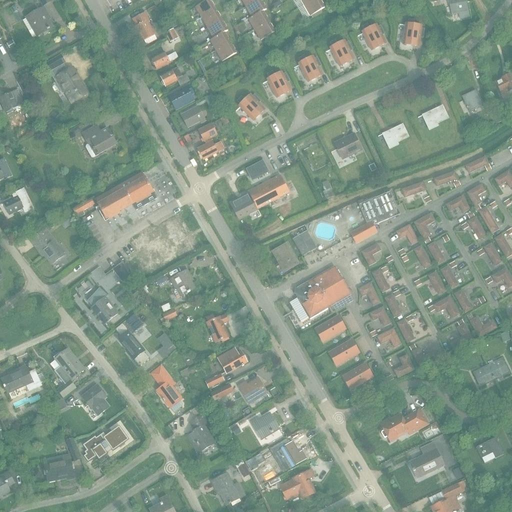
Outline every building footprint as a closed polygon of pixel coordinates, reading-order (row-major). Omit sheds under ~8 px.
[(201,18),(215,10),(209,0),(206,0),(195,7),(201,18)] [(260,0),(257,0),(246,7),(251,17),(248,19),(266,9),(260,0)] [(324,8),(319,0),(313,0),(304,5),(310,16),(324,8)] [(469,17),(467,11),(465,0),(448,0),(452,14),(459,13),(460,19),(469,17)] [(38,36),(53,28),(46,16),(48,15),(44,8),(27,18),(38,36)] [(254,30),(268,21),(263,11),(266,9),(248,19),(254,30)] [(215,10),(201,18),(207,28),(222,20),(215,10)] [(134,27),(142,41),(143,40),(145,44),(156,39),(147,20),(148,20),(144,12),(132,19),(136,26),(134,27)] [(222,20),(207,28),(213,38),(209,40),(210,40),(227,30),(222,20)] [(268,21),(254,30),(260,40),(275,32),(268,21)] [(421,29),(421,26),(405,24),(402,44),(418,47),(420,36),(423,36),(424,29),(421,29)] [(376,25),(362,32),(371,51),(386,43),(381,34),(383,32),(380,26),(377,27),(376,25)] [(166,33),(170,42),(177,38),(173,30),(166,33)] [(227,30),(210,40),(216,51),(230,43),(224,33),(228,31),(227,30)] [(345,43),(344,41),(330,48),(339,67),(354,59),(349,49),(351,48),(348,42),(345,43)] [(230,43),(216,51),(222,62),(236,53),(230,43)] [(164,52),(151,59),(152,60),(151,62),(153,65),(154,65),(156,69),(169,63),(169,62),(178,58),(175,52),(166,57),(164,52)] [(49,72),(63,64),(59,56),(45,65),(49,72)] [(314,59),(313,56),(298,64),(308,82),(322,75),(317,65),(320,64),(317,58),(314,59)] [(165,85),(165,87),(177,81),(180,86),(189,81),(186,74),(176,79),(174,74),(179,71),(177,67),(160,76),(162,80),(161,82),(163,85),(165,85)] [(72,104),(88,94),(73,68),(57,77),(72,104)] [(282,75),(281,72),(267,79),(276,98),(291,91),(286,81),(288,80),(285,73),(282,75)] [(509,94),(508,92),(511,89),(511,79),(510,74),(505,76),(505,78),(496,83),(503,97),(509,94)] [(192,94),(189,86),(173,94),(179,107),(191,102),(188,95),(192,94)] [(17,89),(12,92),(0,97),(0,100),(6,113),(7,114),(14,111),(13,109),(25,104),(17,89)] [(469,111),(482,105),(475,90),(462,96),(469,111)] [(252,97),(250,95),(238,106),(253,121),(265,110),(257,102),(259,100),(254,95),(252,97)] [(201,123),(205,121),(198,106),(181,115),(188,128),(200,121),(201,123)] [(436,124),(448,118),(442,106),(422,115),(427,125),(435,122),(436,124)] [(214,145),(210,138),(218,135),(212,125),(200,131),(207,144),(198,149),(204,160),(225,149),(221,141),(214,145)] [(396,143),(408,137),(402,125),(383,134),(387,144),(395,140),(396,143)] [(99,154),(117,144),(108,128),(98,134),(94,127),(83,134),(89,144),(93,142),(99,154)] [(335,144),(342,159),(362,150),(354,134),(335,144)] [(488,164),(485,157),(464,166),(468,174),(488,164)] [(255,169),(259,177),(268,172),(262,161),(246,169),(252,180),(253,180),(249,172),(255,169)] [(511,176),(508,170),(494,179),(498,187),(505,182),(509,188),(511,186),(511,176)] [(436,187),(457,179),(454,172),(433,179),(436,187)] [(98,205),(106,219),(153,192),(145,178),(144,178),(141,173),(95,200),(98,205)] [(239,220),(290,193),(281,175),(248,192),(249,194),(230,204),(239,220)] [(404,198),(426,190),(423,182),(401,190),(404,198)] [(481,184),(466,193),(474,207),(481,203),(477,196),(485,191),(481,184)] [(373,225),(400,214),(390,191),(358,205),(366,223),(371,221),(373,225)] [(9,215),(24,208),(18,196),(3,202),(9,215)] [(462,196),(445,205),(449,212),(459,207),(462,213),(469,209),(462,196)] [(84,214),(83,211),(93,205),(90,200),(71,211),(75,216),(77,214),(79,217),(84,214)] [(478,212),(491,234),(499,230),(485,207),(478,212)] [(59,219),(65,228),(74,221),(67,213),(59,219)] [(430,213),(413,223),(422,239),(430,235),(425,226),(435,221),(430,213)] [(475,217),(467,222),(478,241),(486,236),(475,217)] [(356,244),(377,232),(371,222),(350,233),(356,244)] [(409,225),(395,232),(399,239),(406,236),(411,246),(418,242),(409,225)] [(166,264),(179,257),(169,239),(171,238),(165,228),(137,247),(140,252),(134,255),(141,268),(149,264),(147,261),(160,254),(166,264)] [(51,265),(63,255),(44,230),(30,241),(42,256),(43,255),(51,265)] [(302,256),(316,248),(306,231),(292,239),(302,256)] [(494,239),(506,259),(511,254),(511,251),(502,234),(494,239)] [(445,261),(434,242),(426,246),(438,266),(445,261)] [(361,252),(369,267),(376,263),(372,256),(381,251),(377,243),(361,252)] [(491,243),(483,248),(495,267),(502,262),(491,243)] [(284,272),(297,264),(287,244),(278,249),(280,254),(275,256),(284,272)] [(431,265),(421,246),(413,250),(424,270),(431,265)] [(458,285),(448,266),(440,270),(451,290),(458,285)] [(289,303),(300,322),(309,316),(310,317),(349,294),(334,268),(298,289),(295,288),(294,293),(296,294),(298,297),(289,303)] [(508,289),(511,286),(511,278),(506,268),(491,277),(496,284),(503,280),(508,289)] [(180,297),(194,289),(188,280),(191,279),(186,270),(170,280),(180,297)] [(390,289),(380,270),(371,274),(382,293),(390,289)] [(438,296),(446,291),(435,272),(427,276),(438,296)] [(371,283),(357,289),(361,297),(366,295),(372,307),(380,303),(371,283)] [(106,323),(118,313),(105,297),(107,296),(100,288),(87,301),(92,307),(91,308),(96,314),(98,313),(106,323)] [(461,290),(453,294),(464,314),(472,309),(461,290)] [(384,299),(394,319),(402,314),(392,295),(384,299)] [(452,319),(459,315),(449,297),(432,306),(437,314),(446,309),(452,319)] [(383,307),(369,314),(372,321),(379,318),(383,327),(391,323),(383,307)] [(173,309),(162,315),(164,320),(176,315),(173,309)] [(134,314),(115,329),(121,337),(118,339),(129,352),(127,353),(133,360),(134,360),(139,367),(150,359),(144,352),(144,351),(131,335),(143,325),(134,314)] [(222,324),(228,322),(225,316),(207,323),(216,343),(222,340),(222,342),(228,339),(222,324)] [(323,341),(344,329),(337,317),(317,329),(323,341)] [(477,317),(469,321),(478,339),(497,328),(492,320),(482,326),(477,317)] [(414,340),(405,320),(396,324),(406,344),(414,340)] [(451,343),(455,351),(473,340),(464,324),(456,328),(461,337),(451,343)] [(393,329),(376,337),(380,345),(389,340),(393,348),(401,344),(393,329)] [(337,365),(358,353),(351,341),(330,353),(337,365)] [(419,347),(411,352),(420,368),(438,359),(434,350),(423,356),(419,347)] [(70,381),(84,370),(68,349),(61,354),(60,353),(53,358),(60,366),(54,371),(65,384),(57,390),(63,398),(75,388),(70,381)] [(230,372),(247,363),(241,352),(237,354),(234,350),(218,359),(223,367),(226,365),(230,372)] [(414,370),(406,355),(399,359),(402,366),(393,371),(397,379),(414,370)] [(502,359),(488,366),(495,380),(509,373),(502,359)] [(371,377),(365,365),(344,377),(351,388),(371,377)] [(495,380),(488,366),(474,373),(481,387),(495,380)] [(30,391),(36,388),(27,369),(21,372),(21,371),(2,380),(8,393),(27,385),(30,391)] [(170,408),(181,399),(168,382),(171,380),(165,372),(155,379),(161,388),(157,391),(170,408)] [(209,389),(224,381),(221,375),(206,383),(209,389)] [(255,399),(266,392),(258,379),(247,386),(245,382),(238,386),(249,404),(256,401),(255,399)] [(210,394),(213,401),(233,391),(229,384),(210,394)] [(97,417),(110,407),(102,396),(104,394),(97,385),(82,397),(97,417)] [(53,413),(67,407),(63,400),(50,406),(53,413)] [(200,405),(183,416),(187,422),(204,412),(200,405)] [(400,415),(391,420),(390,418),(380,424),(384,430),(381,432),(381,433),(383,438),(385,438),(394,433),(396,437),(397,437),(402,435),(402,433),(407,431),(410,434),(428,424),(420,410),(403,420),(400,415)] [(267,434),(278,428),(271,415),(259,422),(257,418),(250,422),(261,440),(268,436),(267,434)] [(198,454),(214,444),(203,426),(207,424),(202,416),(190,424),(194,431),(187,436),(198,454)] [(95,436),(82,445),(86,451),(84,452),(86,454),(83,456),(88,463),(96,456),(99,460),(107,454),(106,452),(111,449),(112,451),(123,444),(125,442),(121,436),(123,434),(118,427),(104,436),(102,433),(96,437),(95,436)] [(495,459),(504,455),(495,438),(475,447),(481,459),(492,454),(495,459)] [(74,462),(81,459),(73,439),(67,442),(74,462)] [(288,470),(306,459),(302,453),(298,455),(291,443),(279,451),(286,462),(284,463),(288,470)] [(426,474),(444,466),(433,443),(421,449),(424,455),(409,462),(415,475),(425,473),(426,474)] [(264,461),(260,453),(245,462),(250,471),(257,467),(256,465),(264,461)] [(44,461),(45,465),(48,481),(67,478),(68,480),(74,478),(70,455),(44,461)] [(308,480),(314,477),(311,470),(293,479),(294,481),(280,487),(286,500),(300,493),(303,499),(315,494),(308,480)] [(8,487),(14,483),(8,472),(1,476),(2,478),(0,479),(0,496),(10,491),(8,487)] [(221,495),(227,505),(245,496),(238,484),(234,486),(227,474),(212,482),(219,496),(221,495)] [(446,499),(431,506),(433,511),(456,511),(450,498),(467,490),(462,481),(442,491),(446,499)] [(175,511),(167,497),(158,501),(161,505),(149,511),(175,511)]
